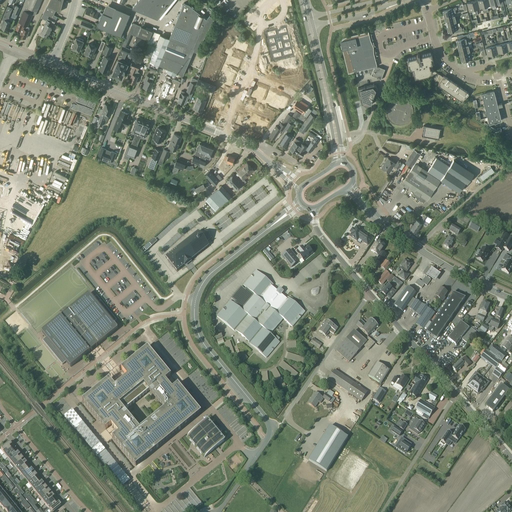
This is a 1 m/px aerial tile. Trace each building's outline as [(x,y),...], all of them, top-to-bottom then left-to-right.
[(33,14),(34,15),(41,0),(28,0),(24,10),(22,14),(16,29),(20,31),(20,32),(21,32),(20,36),(25,38),(30,27),(28,26),(33,14)] [(49,0),(47,5),(60,11),(62,0),(49,0)] [(138,0),(132,8),(157,18),(172,0),(138,0)] [(484,13),(486,13),(482,0),(477,0),(479,7),(480,9),(483,8),(483,10),(484,13)] [(473,13),(475,13),(472,1),(467,2),(469,10),(469,12),(473,11),(473,13)] [(196,52),(214,19),(210,15),(206,19),(189,4),(186,11),(181,9),(169,38),(160,34),(155,46),(150,58),(149,61),(156,64),(183,75),(193,51),(196,52)] [(3,24),(1,27),(7,30),(10,22),(7,21),(8,18),(9,17),(12,8),(8,6),(2,20),(4,20),(4,21),(2,24),(3,24)] [(98,13),(87,8),(84,16),(95,21),(98,13)] [(102,12),(97,26),(121,36),(130,14),(116,8),(112,16),(102,12)] [(444,16),(454,13),(453,8),(443,10),(442,10),(444,16)] [(51,17),(52,14),(46,11),(45,14),(43,13),(41,18),(46,20),(40,33),(44,35),(49,25),(48,25),(50,21),(47,20),(49,16),(51,17)] [(49,25),(44,35),(48,37),(53,27),(52,27),(57,16),(52,14),(51,17),(49,16),(47,20),(50,21),(48,25),(49,25)] [(91,25),(82,21),(80,25),(90,29),(91,25)] [(122,46),(126,47),(132,34),(137,36),(138,35),(148,39),(150,34),(152,30),(145,27),(145,28),(139,26),(139,25),(133,23),(122,46)] [(457,24),(446,26),(448,32),(448,31),(455,30),(456,33),(462,31),(464,31),(463,28),(462,29),(461,28),(461,27),(459,26),(457,26),(457,24)] [(286,27),(265,32),(272,60),(293,55),(286,27)] [(150,58),(155,46),(160,34),(152,30),(148,39),(147,42),(148,42),(147,43),(149,44),(144,55),(150,58)] [(340,41),(342,50),(348,73),(354,72),(377,66),(375,59),(374,53),(373,46),(370,40),(369,34),(369,33),(368,31),(363,32),(346,37),(344,37),(343,38),(342,39),(342,40),(341,41),(340,41)] [(463,34),(457,36),(459,36),(459,39),(456,40),(456,39),(456,40),(455,40),(457,45),(468,43),(470,42),(469,37),(470,36),(469,33),(463,35),(463,34)] [(508,50),(506,40),(503,41),(502,36),(499,37),(503,51),(508,50)] [(142,50),(145,41),(137,37),(133,46),(142,50)] [(72,48),(79,51),(83,41),(83,40),(79,38),(79,39),(76,38),(74,44),(72,44),(71,47),(72,48)] [(498,52),(496,44),(493,45),(492,42),(491,39),(489,40),(492,54),(498,52)] [(236,41),(233,47),(244,52),(247,45),(244,44),(244,43),(239,41),(239,42),(236,41)] [(89,43),(85,53),(88,55),(87,55),(91,57),(91,56),(92,56),(96,46),(89,43)] [(105,56),(104,56),(99,69),(100,70),(101,71),(104,72),(105,72),(107,72),(112,59),(107,57),(108,55),(109,55),(112,48),(106,46),(103,53),(106,54),(105,56)] [(460,56),(470,53),(469,50),(472,50),(473,49),(472,47),(469,48),(459,50),(460,56)] [(134,57),(136,52),(129,49),(127,54),(134,57)] [(416,56),(407,58),(409,68),(412,67),(413,73),(414,73),(415,76),(418,76),(419,76),(429,74),(429,73),(433,75),(434,80),(438,83),(437,84),(462,101),(465,98),(469,93),(444,75),(443,76),(432,69),(432,68),(431,63),(434,62),(431,52),(420,55),(419,54),(418,53),(417,53),(417,54),(416,55),(417,56),(416,56)] [(206,57),(196,53),(191,66),(201,70),(206,57)] [(461,61),(462,61),(472,59),(470,53),(460,56),(461,61)] [(230,57),(227,63),(237,68),(240,61),(230,57)] [(119,61),(113,75),(114,75),(113,76),(117,78),(124,62),(121,60),(120,62),(119,61)] [(131,76),(129,82),(135,84),(138,77),(138,76),(139,73),(139,72),(136,71),(136,69),(138,70),(140,64),(133,61),(132,63),(133,66),(134,66),(132,70),(131,72),(130,75),(131,76)] [(154,69),(156,64),(149,61),(147,66),(148,67),(154,69)] [(124,62),(117,78),(120,79),(120,78),(121,79),(127,65),(126,64),(126,63),(124,62)] [(223,71),(221,76),(231,80),(234,74),(227,72),(229,69),(223,66),(221,70),(223,71)] [(378,66),(374,67),(368,69),(369,74),(371,74),(371,75),(376,77),(376,78),(381,80),(385,69),(378,66)] [(143,88),(150,90),(153,83),(153,82),(154,79),(147,76),(144,83),(145,84),(143,88)] [(217,81),(215,84),(221,87),(223,84),(229,86),(230,85),(231,85),(232,82),(231,81),(231,80),(221,76),(219,82),(217,81)] [(202,85),(206,87),(205,89),(213,92),(216,85),(198,78),(195,85),(201,87),(202,85)] [(171,84),(166,82),(161,94),(167,97),(167,95),(171,97),(174,87),(177,88),(180,81),(173,79),(171,84)] [(180,93),(179,98),(178,101),(184,103),(187,96),(191,97),(192,93),(196,82),(192,81),(190,86),(191,86),(188,92),(187,96),(183,94),(184,92),(181,90),(180,93)] [(365,86),(358,88),(360,96),(361,96),(360,96),(362,104),(363,103),(364,104),(365,105),(366,105),(367,105),(368,105),(369,105),(370,104),(371,104),(374,97),(373,97),(374,94),(375,95),(377,88),(376,87),(377,86),(376,86),(376,85),(375,85),(375,84),(374,84),(366,85),(367,86),(365,87),(365,86)] [(255,86),(251,97),(256,99),(256,100),(260,102),(264,91),(261,90),(261,89),(255,86)] [(497,104),(494,91),(482,94),(489,123),(501,120),(498,107),(502,106),(502,103),(497,104)] [(269,92),(264,102),(269,104),(269,105),(273,107),(277,97),(274,95),(275,94),(269,92)] [(198,97),(194,108),(201,111),(206,100),(198,97)] [(277,97),(273,107),(277,108),(282,110),(287,99),(281,97),(280,98),(277,97)] [(401,125),(404,125),(407,123),(409,121),(411,119),(413,116),(413,112),(413,109),(412,106),(410,103),(408,101),(405,99),(402,98),(399,98),(395,99),(392,100),(390,102),(388,105),(387,108),(386,111),(386,115),(387,118),(389,120),(392,123),(394,124),(397,125),(401,125)] [(215,101),(211,100),(209,106),(212,107),(209,113),(216,116),(217,113),(218,114),(220,109),(219,109),(220,106),(214,103),(215,101)] [(296,101),(293,106),(299,110),(302,105),(296,101)] [(102,113),(109,115),(112,107),(105,104),(105,105),(104,104),(103,105),(102,107),(103,108),(103,109),(101,108),(99,113),(100,113),(99,115),(100,115),(101,115),(102,113)] [(241,125),(245,115),(240,112),(240,110),(237,109),(235,115),(238,116),(235,123),(241,125)] [(127,118),(129,113),(120,110),(117,118),(113,128),(121,131),(123,126),(124,126),(124,125),(127,126),(130,119),(127,118)] [(107,120),(109,115),(102,113),(101,115),(100,115),(97,124),(102,126),(104,119),(107,120)] [(311,121),(315,117),(311,114),(307,119),(301,127),(305,131),(312,122),(311,121)] [(251,117),(245,115),(241,125),(242,125),(242,126),(245,127),(246,127),(247,127),(249,121),(252,122),(255,116),(252,115),(251,117)] [(260,118),(256,117),(254,122),(257,124),(254,130),(261,133),(262,130),(264,131),(267,123),(259,120),(260,118)] [(132,131),(132,132),(132,131),(136,133),(135,135),(137,136),(144,120),(141,120),(137,119),(137,118),(137,119),(136,120),(136,119),(134,124),(135,124),(132,131)] [(137,136),(140,137),(141,135),(145,136),(144,136),(145,137),(145,136),(148,129),(148,130),(150,125),(149,125),(150,124),(150,123),(150,124),(145,122),(146,121),(144,120),(137,136)] [(286,126),(284,128),(288,131),(292,125),(292,124),(293,123),(289,120),(286,126)] [(276,125),(269,135),(274,139),(276,136),(277,138),(280,133),(281,130),(283,131),(284,128),(286,126),(281,122),(278,127),(276,125)] [(501,131),(501,127),(497,128),(497,129),(496,130),(487,124),(486,126),(496,132),(501,131)] [(441,128),(424,125),(422,135),(422,136),(439,139),(439,138),(441,129),(441,128)] [(166,130),(158,127),(158,128),(157,128),(153,137),(154,138),(153,139),(161,142),(166,130)] [(181,136),(174,133),(168,147),(176,150),(178,145),(179,146),(180,142),(179,141),(181,136)] [(285,133),(279,142),(280,142),(280,143),(281,144),(282,144),(285,146),(288,141),(290,142),(293,137),(289,134),(288,134),(285,133)] [(315,136),(306,149),(310,153),(320,139),(320,138),(316,135),(315,136)] [(67,138),(65,143),(75,146),(77,141),(67,138)] [(295,152),(302,142),(296,138),(292,145),(290,149),(295,152)] [(483,143),(474,142),(475,138),(468,138),(468,145),(473,145),(473,148),(483,148),(483,143)] [(302,156),(304,152),(304,151),(307,147),(301,143),(302,142),(295,152),(296,153),(296,152),(302,156)] [(125,154),(130,156),(134,146),(129,143),(125,154)] [(191,162),(199,165),(202,158),(203,156),(206,146),(199,143),(198,148),(196,148),(196,150),(195,153),(195,155),(193,155),(191,162)] [(139,148),(134,146),(130,156),(135,158),(139,148)] [(210,159),(214,149),(206,146),(203,156),(202,158),(199,165),(199,166),(202,167),(203,166),(206,160),(204,160),(205,157),(210,159)] [(106,149),(101,147),(98,155),(113,161),(116,153),(112,151),(110,155),(104,153),(106,149)] [(161,150),(155,148),(150,162),(155,164),(161,150)] [(170,151),(164,149),(160,157),(166,160),(170,151)] [(411,167),(420,153),(414,149),(405,162),(411,167)] [(61,151),(59,156),(67,159),(69,155),(61,151)] [(228,155),(227,157),(225,156),(223,160),(226,161),(232,163),(234,158),(228,155)] [(211,184),(226,168),(216,158),(207,168),(211,171),(205,177),(211,184)] [(396,163),(395,163),(388,158),(381,168),(389,173),(393,166),(397,169),(402,162),(398,160),(396,163)] [(428,171),(440,179),(449,166),(437,158),(428,171)] [(177,159),(174,166),(183,169),(185,163),(177,159)] [(449,166),(440,179),(459,191),(465,181),(467,182),(473,172),(453,159),(449,166)] [(244,179),(254,170),(246,162),(237,171),(239,174),(237,176),(234,174),(227,180),(236,190),(243,183),(239,179),(241,176),(244,179)] [(414,191),(428,171),(415,163),(402,183),(414,191)] [(491,167),(478,177),(481,182),(494,171),(491,167)] [(427,199),(440,179),(428,171),(414,191),(415,192),(413,194),(418,199),(419,198),(423,203),(427,199)] [(44,177),(42,176),(41,179),(53,185),(56,179),(45,174),(44,177)] [(41,180),(39,185),(51,191),(52,189),(48,187),(49,184),(41,180)] [(197,192),(206,187),(203,183),(194,188),(197,192)] [(209,196),(205,200),(211,207),(210,208),(213,212),(219,207),(220,206),(225,202),(226,200),(231,196),(221,185),(209,196)] [(382,202),(387,196),(382,192),(377,198),(382,202)] [(175,204),(177,199),(170,196),(167,200),(175,204)] [(423,223),(428,216),(424,214),(419,221),(416,218),(410,227),(416,232),(422,223),(423,223)] [(473,221),(470,226),(478,231),(481,225),(473,221)] [(457,236),(460,230),(453,225),(449,231),(457,236)] [(351,234),(349,237),(356,242),(359,239),(362,241),(362,242),(367,246),(372,239),(366,235),(362,233),(363,232),(356,227),(354,230),(353,230),(352,230),(351,231),(351,232),(351,233),(351,234)] [(210,239),(205,232),(204,232),(200,236),(197,232),(197,233),(194,235),(193,235),(193,236),(190,238),(187,241),(187,240),(186,241),(183,243),(183,244),(180,246),(179,246),(176,249),(173,251),(172,252),(170,254),(169,254),(169,255),(166,257),(165,257),(166,258),(166,257),(168,260),(168,261),(169,261),(171,264),(174,267),(173,267),(174,268),(176,270),(176,271),(177,271),(180,268),(183,266),(184,266),(191,260),(194,257),(194,258),(194,257),(197,255),(198,254),(200,252),(201,252),(204,249),(205,249),(204,249),(207,247),(208,247),(208,246),(206,243),(210,240),(210,239)] [(495,249),(501,252),(503,249),(509,238),(504,235),(495,249)] [(509,238),(503,249),(508,252),(511,245),(511,237),(510,236),(509,238)] [(449,250),(454,241),(448,237),(443,246),(449,250)] [(375,246),(371,251),(377,256),(379,257),(378,257),(376,260),(380,263),(381,263),(383,260),(387,254),(381,250),(384,246),(378,242),(375,246)] [(282,256),(291,268),(299,261),(301,259),(303,261),(312,253),(307,247),(304,249),(303,247),(297,252),(298,254),(298,255),(295,257),(289,250),(282,256)] [(478,251),(475,255),(477,257),(476,259),(482,263),(485,259),(487,257),(488,257),(490,253),(486,251),(488,249),(483,247),(482,249),(480,252),(478,251)] [(266,249),(262,252),(270,262),(273,259),(266,249)] [(508,275),(511,270),(511,269),(511,263),(511,262),(511,259),(505,255),(502,260),(506,262),(501,271),(508,275)] [(278,270),(285,266),(281,260),(275,265),(278,270)] [(409,267),(411,264),(404,260),(400,267),(401,268),(400,270),(401,271),(397,277),(404,281),(408,275),(407,276),(405,274),(409,267)] [(390,265),(386,262),(381,268),(385,271),(390,265)] [(430,267),(425,274),(434,280),(439,273),(430,267)] [(223,310),(217,317),(234,331),(249,343),(249,344),(266,358),(279,343),(270,334),(282,320),(283,319),(292,327),(305,312),(288,298),(286,299),(281,295),(282,294),(280,292),(278,290),(277,292),(271,287),(273,285),(256,270),(243,286),(246,288),(244,290),(241,287),(231,299),(234,302),(233,303),(230,301),(223,310)] [(389,274),(385,272),(377,282),(381,285),(389,274)] [(426,286),(430,281),(425,277),(421,283),(417,280),(414,284),(421,289),(424,285),(426,286)] [(396,292),(387,285),(385,288),(384,287),(381,291),(381,292),(381,293),(386,297),(387,295),(388,296),(387,297),(390,299),(396,292)] [(406,287),(393,306),(402,312),(415,294),(406,287)] [(442,302),(444,298),(443,298),(447,293),(440,288),(433,299),(437,301),(438,299),(442,302)] [(426,333),(436,340),(465,299),(453,293),(453,294),(426,333)] [(46,338),(42,341),(62,365),(66,362),(70,368),(91,351),(117,329),(113,324),(116,321),(96,297),(93,300),(89,294),(41,333),(46,338)] [(427,310),(421,306),(422,305),(415,300),(409,309),(414,312),(414,313),(420,317),(415,324),(423,330),(434,314),(427,309),(427,310)] [(478,315),(476,320),(483,322),(486,314),(490,306),(482,302),(479,311),(477,314),(478,315)] [(492,320),(488,329),(493,331),(494,329),(497,330),(500,324),(499,323),(499,322),(499,321),(500,319),(503,311),(498,309),(495,317),(493,321),(492,320)] [(370,319),(365,325),(361,320),(356,325),(360,330),(368,337),(377,326),(370,319)] [(327,328),(330,324),(326,321),(324,324),(323,324),(321,327),(322,327),(318,332),(323,335),(326,331),(325,330),(327,328)] [(470,328),(469,330),(461,323),(447,339),(456,346),(461,340),(467,344),(476,333),(470,328)] [(326,331),(323,335),(325,337),(329,332),(333,334),(337,329),(330,324),(327,328),(325,330),(326,331)] [(483,325),(482,326),(479,330),(484,334),(488,329),(483,325)] [(167,331),(157,338),(176,362),(172,365),(179,374),(184,371),(180,365),(188,358),(167,331)] [(363,337),(362,338),(354,331),(335,351),(348,363),(359,351),(363,347),(368,351),(374,344),(368,338),(366,340),(363,337)] [(511,345),(511,343),(511,339),(508,337),(505,341),(506,342),(502,347),(506,351),(510,345),(511,345)] [(483,338),(479,343),(485,347),(489,342),(483,338)] [(107,380),(82,401),(106,430),(106,429),(111,425),(118,433),(113,438),(112,437),(112,438),(136,466),(201,413),(177,384),(177,385),(172,389),(165,380),(170,376),(171,376),(147,347),(122,368),(121,369),(127,377),(122,380),(121,379),(118,381),(119,383),(115,387),(109,379),(107,380)] [(506,356),(493,347),(492,349),(489,347),(488,350),(490,351),(489,353),(501,362),(506,356)] [(493,357),(485,351),(480,357),(488,363),(491,365),(496,369),(499,364),(500,363),(496,360),(493,357)] [(237,356),(243,362),(246,358),(241,352),(237,356)] [(460,361),(452,368),(456,372),(463,365),(466,368),(471,364),(465,357),(460,361)] [(503,365),(506,361),(504,359),(502,362),(501,362),(500,363),(499,364),(500,365),(497,368),(503,374),(506,370),(505,369),(506,368),(503,365)] [(365,378),(379,386),(386,371),(372,364),(365,378)] [(209,402),(218,395),(197,368),(195,369),(197,373),(193,376),(192,374),(194,373),(193,371),(189,375),(195,383),(200,379),(203,382),(197,386),(209,402)] [(361,402),(367,393),(334,370),(328,380),(361,402)] [(487,377),(490,381),(496,376),(492,372),(487,377)] [(467,387),(467,388),(470,390),(471,389),(472,391),(480,380),(476,377),(478,375),(475,373),(470,379),(471,380),(467,386),(467,387)] [(394,377),(391,383),(394,385),(392,388),(400,392),(403,389),(408,380),(401,376),(399,381),(397,380),(398,379),(394,377)] [(418,378),(417,377),(414,382),(415,383),(414,385),(414,386),(413,386),(412,387),(412,388),(409,394),(417,399),(420,393),(419,392),(420,389),(422,390),(427,380),(420,376),(418,378)] [(480,380),(472,391),(474,392),(473,393),(477,395),(477,394),(478,395),(482,389),(484,390),(489,383),(486,381),(484,383),(480,380)] [(493,413),(509,391),(501,385),(484,406),(493,413)] [(378,404),(385,392),(379,389),(372,400),(378,404)] [(426,398),(433,401),(436,395),(429,392),(426,398)] [(320,404),(323,400),(321,399),(322,397),(315,393),(308,404),(314,408),(318,402),(320,404)] [(397,405),(406,396),(402,393),(394,402),(397,405)] [(333,402),(335,400),(332,398),(331,398),(328,396),(325,394),(322,398),(328,403),(330,402),(331,403),(332,404),(333,402)] [(429,417),(434,409),(420,401),(415,409),(429,417)] [(216,410),(241,443),(250,436),(225,403),(216,410)] [(367,403),(357,424),(362,427),(372,408),(369,407),(370,405),(367,403)] [(415,419),(408,429),(417,435),(419,433),(419,434),(425,426),(415,419)] [(207,420),(204,423),(201,426),(186,437),(193,445),(203,458),(208,454),(224,441),(207,420)] [(347,430),(353,427),(350,422),(345,425),(347,430)] [(329,426),(308,461),(326,472),(347,438),(329,426)] [(392,426),(390,430),(392,431),(392,432),(399,437),(402,432),(395,427),(394,428),(392,426)] [(457,441),(465,430),(459,426),(452,437),(450,436),(447,440),(451,442),(454,439),(457,441)] [(447,431),(441,441),(444,444),(447,440),(450,436),(451,434),(447,431)] [(406,453),(410,447),(410,446),(411,445),(401,438),(395,448),(404,454),(405,453),(406,453)] [(7,444),(0,449),(1,450),(0,450),(3,455),(12,448),(8,443),(7,444)] [(12,448),(3,455),(7,459),(15,452),(12,448)] [(15,452),(7,459),(10,463),(9,464),(19,456),(15,452)] [(364,454),(358,462),(363,466),(365,463),(370,466),(373,460),(364,454)] [(19,456),(9,464),(12,468),(14,467),(22,460),(19,456)] [(179,462),(185,469),(190,465),(184,458),(179,462)] [(431,459),(421,473),(428,477),(437,463),(431,459)] [(22,460),(14,467),(17,471),(25,465),(22,460)] [(25,465),(17,471),(21,476),(29,469),(25,465)] [(379,465),(371,477),(386,487),(390,480),(387,478),(388,477),(384,475),(387,471),(379,465)] [(29,469),(21,476),(24,480),(32,473),(29,469)] [(32,473),(24,480),(27,484),(36,477),(32,473)] [(117,482),(121,487),(129,480),(125,475),(117,482)] [(36,477),(27,484),(31,488),(39,481),(36,477)] [(31,488),(28,491),(29,492),(32,490),(34,492),(42,485),(39,481),(31,488)] [(42,485),(34,492),(38,496),(46,490),(42,485)] [(46,490),(38,496),(41,501),(49,494),(46,490)] [(49,494),(41,501),(44,505),(53,498),(49,494)] [(5,495),(0,499),(0,506),(8,499),(5,495)] [(53,498),(44,505),(48,509),(56,502),(53,498)] [(8,499),(0,506),(3,510),(12,504),(8,499)] [(315,500),(307,511),(318,511),(323,505),(315,500)] [(333,501),(328,509),(333,511),(351,511),(350,511),(333,501)] [(56,502),(48,509),(50,511),(54,511),(59,508),(59,507),(60,506),(56,502)] [(509,511),(511,510),(505,503),(500,507),(501,507),(495,511),(509,511)]
